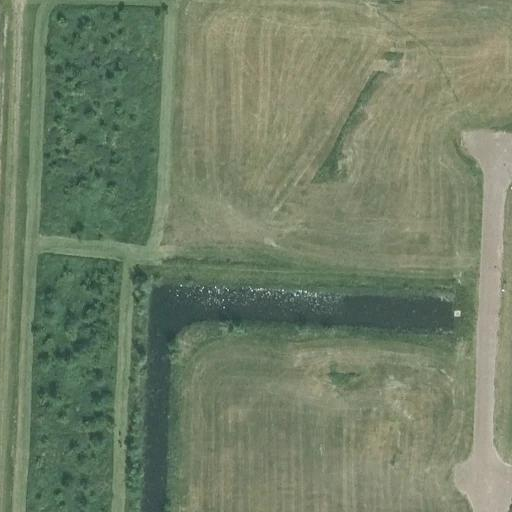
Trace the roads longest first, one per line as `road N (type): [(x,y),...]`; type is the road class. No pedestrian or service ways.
road 1 (residential): [(482,479),(496,143)]
road 2 (residential): [(275,511),(277,496),(304,476),(482,479)]
